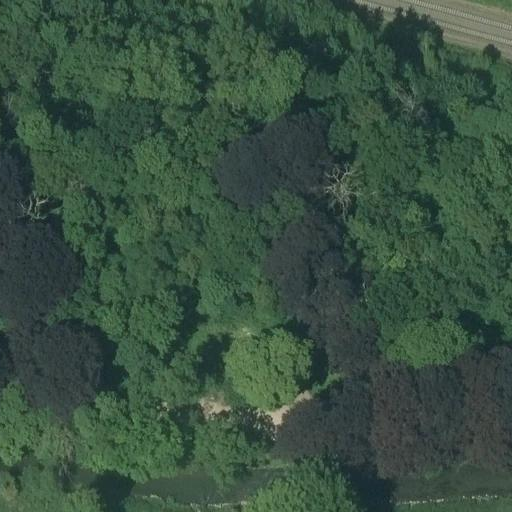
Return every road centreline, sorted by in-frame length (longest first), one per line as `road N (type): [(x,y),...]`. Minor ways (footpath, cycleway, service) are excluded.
road 1 (track): [(511,386),(276,422)]
road 2 (track): [(118,407),(276,422)]
road 3 (track): [(0,338),(118,407)]
